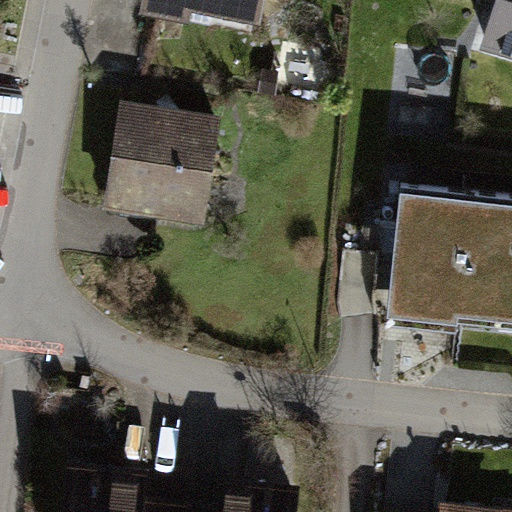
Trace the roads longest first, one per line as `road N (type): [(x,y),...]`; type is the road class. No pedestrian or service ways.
road 1 (residential): [(511,419),(185,383),(21,338)]
road 2 (residential): [(21,338),(50,77)]
